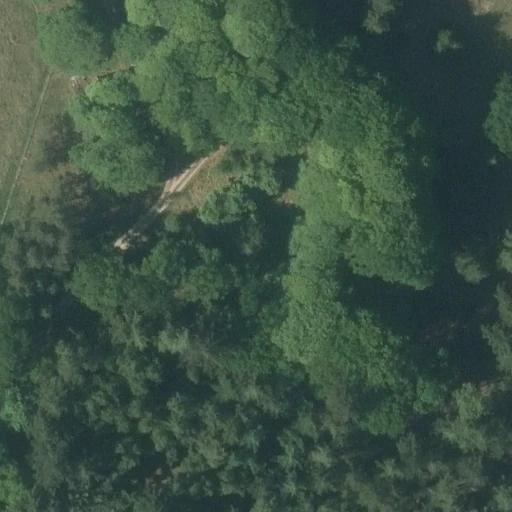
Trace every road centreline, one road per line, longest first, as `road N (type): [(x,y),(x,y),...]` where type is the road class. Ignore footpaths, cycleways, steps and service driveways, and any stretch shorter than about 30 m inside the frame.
road 1 (track): [(318,0),(169,181),(91,0)]
road 2 (track): [(0,391),(10,362),(169,181)]
